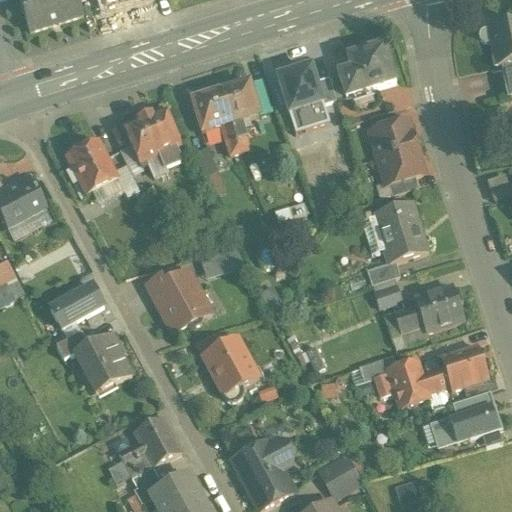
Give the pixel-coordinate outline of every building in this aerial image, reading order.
[(77,0),(18,0),(30,37),(84,21),(77,0)] [(109,0),(113,12),(150,0),(109,0)] [(511,28),(486,33),(484,34),(483,35),(482,37),(481,38),(481,40),(481,42),(482,43),(482,44),(483,45),(484,46),(486,47),(488,47),(493,46),(498,72),(506,70),(511,69),(511,28)] [(386,51),(365,57),(363,52),(348,57),(353,74),(341,78),(348,102),(353,100),(366,96),(396,87),(386,51)] [(311,72),(297,76),(296,72),(280,77),(281,81),(279,81),(290,117),(298,115),(322,107),(315,84),(311,72)] [(328,81),(315,84),(322,107),(335,103),(328,81)] [(251,89),(222,97),(232,132),(243,129),(261,123),(251,89)] [(366,96),(353,100),(357,111),(369,107),(366,96)] [(232,132),(222,97),(194,105),(205,140),(223,135),(232,132)] [(322,107),(298,115),(304,134),(328,127),(322,107)] [(166,114),(152,120),(151,119),(136,125),(136,126),(123,132),(140,173),(149,169),(147,164),(159,159),(176,151),(180,149),(166,114)] [(397,115),(370,123),(373,135),(400,127),(397,115)] [(400,127),(373,135),(374,139),(371,143),(377,163),(416,152),(414,144),(411,144),(409,140),(411,138),(407,125),(400,127)] [(250,154),(243,129),(232,132),(240,157),(250,154)] [(232,132),(223,135),(231,160),(240,157),(232,132)] [(289,146),(277,151),(285,171),(297,167),(289,146)] [(97,147),(66,165),(86,202),(117,184),(97,147)] [(176,151),(159,159),(165,172),(182,165),(176,151)] [(211,151),(197,155),(206,182),(219,178),(211,151)] [(416,152),(377,163),(383,182),(387,185),(388,189),(415,181),(423,179),(419,165),(417,165),(416,160),(418,157),(416,152)] [(415,181),(388,189),(391,201),(419,193),(415,181)] [(4,185),(0,186),(0,203),(10,198),(4,185)] [(10,198),(0,203),(0,206),(14,234),(46,218),(31,188),(10,198)] [(305,206),(278,214),(281,225),(308,217),(305,206)] [(412,209),(376,219),(376,221),(384,247),(390,267),(390,269),(396,267),(426,257),(412,209)] [(376,221),(372,222),(371,220),(366,222),(366,224),(362,225),(370,251),(384,247),(376,221)] [(40,269),(39,270),(43,277),(51,291),(55,298),(93,278),(78,249),(40,269)] [(235,250),(200,261),(207,284),(246,272),(235,250)] [(8,265),(0,269),(0,290),(17,281),(8,265)] [(390,267),(367,274),(372,290),(401,281),(396,267),(390,269),(390,267)] [(39,268),(26,276),(30,284),(43,277),(39,270),(40,269),(39,268)] [(43,277),(30,284),(38,298),(51,291),(43,277)] [(189,277),(164,291),(161,285),(150,291),(174,337),(189,329),(196,331),(202,328),(204,321),(210,318),(189,277)] [(93,278),(55,298),(67,319),(69,323),(91,312),(108,304),(93,278)] [(398,290),(375,299),(380,312),(403,304),(398,290)] [(452,291),(415,304),(417,310),(424,330),(426,337),(463,325),(458,309),(464,307),(460,294),(454,296),(452,291)] [(108,304),(91,312),(94,318),(111,310),(108,304)] [(59,305),(47,312),(55,326),(67,319),(59,305)] [(417,310),(394,318),(401,338),(410,335),(424,330),(417,310)] [(424,330),(410,335),(414,345),(427,341),(426,337),(424,330)] [(198,346),(202,358),(227,348),(222,336),(198,346)] [(82,338),(58,351),(66,367),(76,362),(75,360),(90,351),(82,338)] [(90,351),(75,360),(76,362),(85,375),(89,373),(104,398),(111,393),(132,381),(116,353),(119,352),(112,339),(90,351)] [(239,343),(204,362),(226,402),(226,403),(227,405),(228,406),(230,408),(233,409),(236,409),(238,409),(240,408),(242,407),(243,406),(244,404),(245,402),(246,400),(246,399),(245,396),(243,392),(260,383),(239,343)] [(475,351),(438,363),(441,372),(449,393),(450,398),(464,393),(477,388),(487,385),(475,351)] [(391,362),(359,372),(364,387),(389,378),(388,375),(395,373),(391,362)] [(395,373),(388,375),(389,378),(401,413),(428,404),(427,401),(420,380),(415,366),(395,373)] [(441,372),(420,380),(427,401),(449,393),(441,372)] [(477,388),(464,393),(467,404),(481,399),(477,388)] [(490,408),(448,422),(457,447),(468,443),(469,444),(499,434),(490,408)] [(163,423),(133,439),(138,448),(145,460),(152,474),(181,458),(163,423)] [(124,443),(113,449),(118,459),(129,453),(124,443)] [(268,447),(233,465),(258,511),(266,511),(295,497),(283,474),(291,470),(294,461),(288,449),(278,446),(270,450),(268,447)] [(129,453),(118,459),(125,471),(145,460),(138,448),(129,453)] [(348,462),(320,477),(328,490),(355,475),(348,462)] [(355,475),(328,490),(336,504),(362,488),(355,475)] [(169,489),(150,499),(151,502),(156,511),(206,511),(189,478),(169,489)] [(164,479),(134,495),(141,507),(151,502),(150,499),(169,489),(164,479)]
